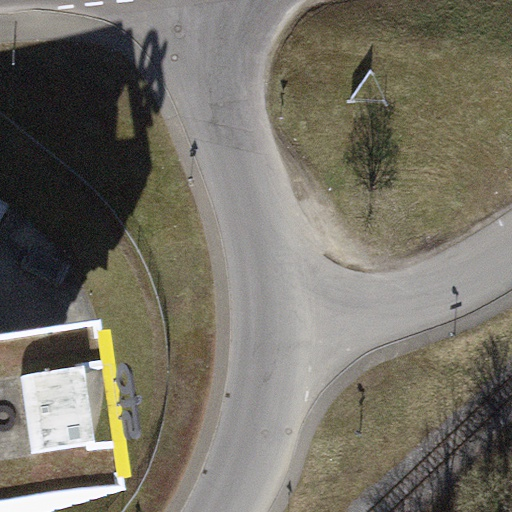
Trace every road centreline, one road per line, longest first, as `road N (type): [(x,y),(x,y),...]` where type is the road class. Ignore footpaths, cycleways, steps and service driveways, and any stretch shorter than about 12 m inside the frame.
road 1 (unclassified): [(204,0),(253,178),(274,318)]
road 2 (unclassified): [(274,318),(409,301),(511,253)]
road 3 (unclassified): [(274,318),(257,425),(220,511)]
